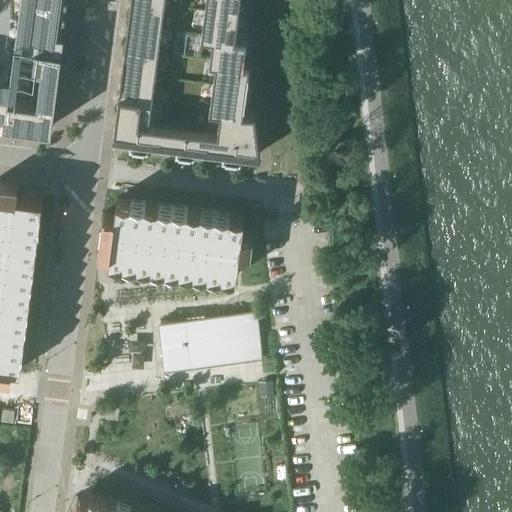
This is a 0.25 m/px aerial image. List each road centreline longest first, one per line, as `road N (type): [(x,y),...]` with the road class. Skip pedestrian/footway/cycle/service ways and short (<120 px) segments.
road 1 (residential): [(85,168),(54,387)]
road 2 (residential): [(291,195),(85,168)]
road 3 (residential): [(105,0),(85,168)]
road 4 (residential): [(54,387),(39,511)]
